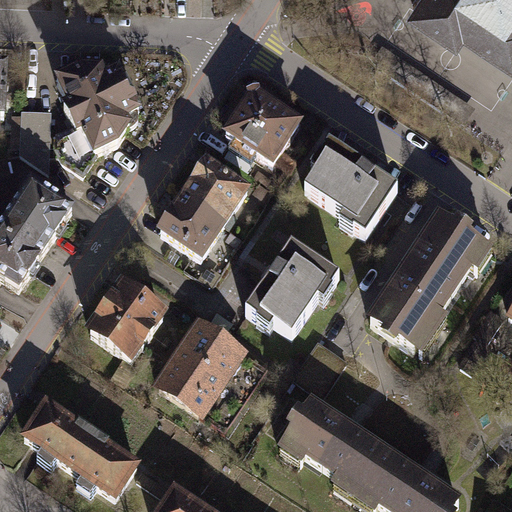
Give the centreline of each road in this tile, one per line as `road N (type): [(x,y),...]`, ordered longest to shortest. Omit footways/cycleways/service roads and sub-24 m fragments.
road 1 (residential): [(0,400),(238,42)]
road 2 (residential): [(238,42),(270,53),(511,222)]
road 3 (residential): [(0,26),(238,42)]
